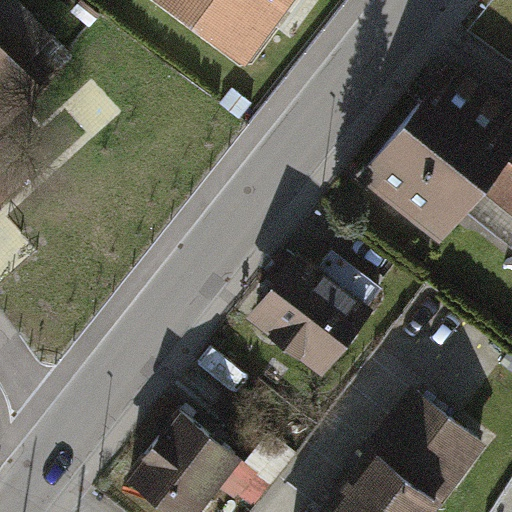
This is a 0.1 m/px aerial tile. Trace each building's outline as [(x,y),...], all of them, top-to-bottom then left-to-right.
[(288,0),(172,0),(246,55),(288,0)] [(0,136),(47,97),(0,42),(0,136)] [(511,108),(450,61),(360,179),(441,241),(457,219),(511,261),(511,108)] [(258,104),(236,88),(227,101),(225,104),(247,120),(258,104)] [(0,175),(0,209),(44,172),(28,152),(0,175)] [(244,325),(314,375),(375,291),(305,241),(244,325)] [(418,386),(320,511),(430,511),(487,440),(418,386)] [(200,511),(243,459),(179,408),(126,473),(173,511),(200,511)]
